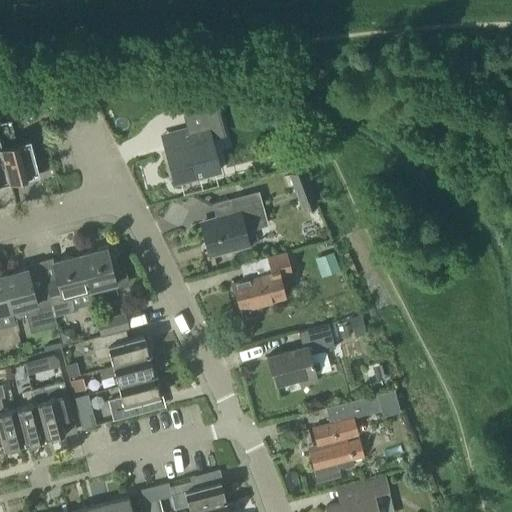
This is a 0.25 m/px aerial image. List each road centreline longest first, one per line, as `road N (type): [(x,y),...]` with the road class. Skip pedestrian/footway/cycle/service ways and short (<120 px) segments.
road 1 (track): [(481,511),(424,356),(322,127)]
road 2 (residential): [(237,424),(120,196)]
road 3 (residential): [(89,467),(237,424)]
road 4 (residential): [(120,196),(0,228)]
